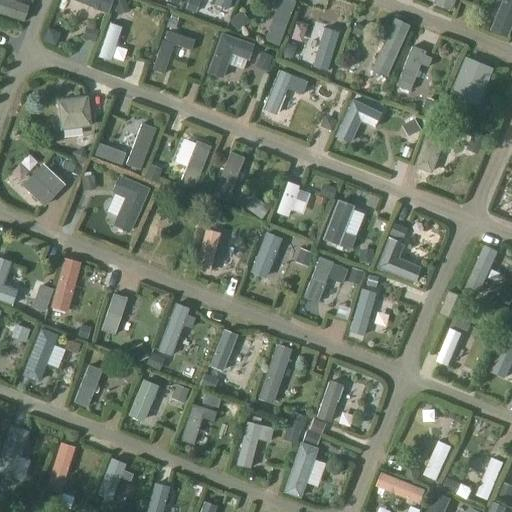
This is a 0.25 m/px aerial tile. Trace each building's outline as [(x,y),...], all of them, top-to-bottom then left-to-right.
[(2,0),(0,0),(0,16),(23,25),(29,9),(2,0)] [(74,0),(106,13),(111,0),(74,0)] [(223,30),(235,0),(221,0),(211,25),(223,30)] [(449,11),(453,0),(434,0),(432,4),(449,11)] [(511,0),(502,0),(490,30),(506,37),(511,22),(511,0)] [(295,17),(281,10),(262,55),(276,61),(295,17)] [(385,77),(408,26),(394,20),(390,29),(382,25),(376,37),(385,41),(371,71),(385,77)] [(190,50),(193,41),(167,32),(164,42),(161,41),(152,70),(163,74),(173,45),(190,50)] [(247,60),(252,45),(221,34),(207,73),(221,78),(230,53),(247,60)] [(328,38),(319,68),(332,71),(340,42),(328,38)] [(423,56),(424,53),(411,47),(395,87),(408,92),(419,65),(426,68),(430,59),(423,56)] [(464,58),(450,92),(477,104),(491,69),(464,58)] [(300,95),(305,83),(278,71),(262,110),(275,115),(286,89),(300,95)] [(230,75),(227,89),(240,92),(243,77),(230,75)] [(87,96),(57,101),(61,131),(91,127),(87,96)] [(373,128),(379,114),(352,101),(335,136),(348,143),(359,121),(373,128)] [(429,124),(414,168),(431,174),(446,130),(429,124)] [(105,158),(114,131),(104,127),(95,155),(105,158)] [(195,202),(208,161),(193,157),(180,198),(195,202)] [(41,165),(21,186),(43,207),(63,185),(41,165)] [(212,209),(225,213),(241,171),(227,166),(212,209)] [(129,233),(148,190),(119,177),(111,193),(124,198),(112,226),(129,233)] [(283,197),(276,229),(289,232),(297,200),(283,197)] [(316,211),(331,215),(334,204),(319,199),(316,211)] [(335,217),(327,256),(344,259),(353,220),(335,217)] [(152,262),(162,228),(149,224),(139,258),(152,262)] [(397,259),(402,245),(388,239),(376,268),(413,283),(419,268),(397,259)] [(210,284),(219,248),(204,245),(195,281),(210,284)] [(273,298),(289,252),(274,247),(258,293),(273,298)] [(303,299),(316,304),(327,275),(342,281),(347,269),(319,258),(303,299)] [(0,259),(0,301),(10,305),(15,291),(1,286),(10,263),(0,259)] [(481,259),(467,299),(481,304),(495,264),(481,259)] [(59,274),(52,324),(70,327),(77,277),(59,274)] [(48,301),(52,290),(39,285),(35,296),(48,301)] [(449,319),(459,295),(448,291),(439,314),(449,319)] [(374,313),(360,308),(347,345),(362,350),(374,313)] [(122,347),(127,317),(108,313),(102,343),(122,347)] [(172,318),(155,366),(171,372),(188,324),(172,318)] [(383,341),(387,326),(374,323),(370,337),(383,341)] [(40,330),(22,376),(37,382),(55,336),(40,330)] [(210,381),(233,387),(242,352),(219,346),(210,381)] [(256,412),(269,417),(289,364),(275,359),(256,412)] [(502,395),(511,366),(511,365),(500,362),(490,391),(502,395)] [(70,417),(86,423),(100,385),(84,379),(70,417)] [(322,403),(320,429),(334,430),(335,403),(322,403)] [(211,421),(214,413),(192,405),(180,441),(192,445),(201,418),(211,421)] [(246,423),(236,466),(248,469),(255,439),(268,442),(271,429),(246,423)] [(0,477),(11,481),(27,433),(10,427),(0,455),(0,477)] [(300,498),(316,449),(300,444),(283,493),(300,498)] [(64,501),(71,461),(56,458),(48,498),(64,501)] [(121,471),(124,465),(110,460),(97,495),(110,500),(119,477),(129,481),(131,475),(121,471)] [(444,511),(450,499),(434,492),(425,511),(444,511)] [(381,498),(377,511),(390,511),(393,501),(381,498)] [(503,511),(505,508),(492,503),(488,511),(503,511)]
